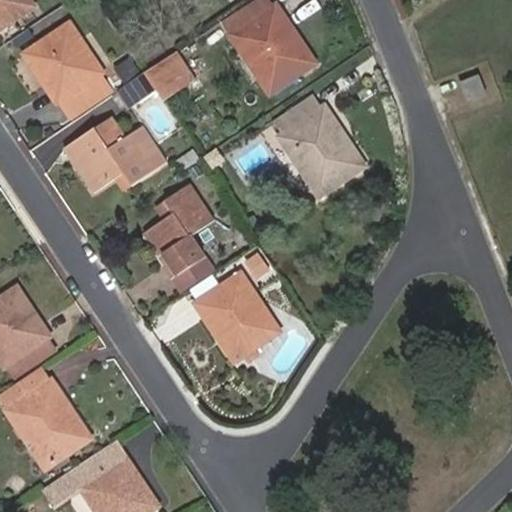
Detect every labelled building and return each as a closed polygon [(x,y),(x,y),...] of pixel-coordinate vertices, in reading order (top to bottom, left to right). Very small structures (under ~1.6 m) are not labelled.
[(0,0),(0,27),(34,6),(30,0),(0,0)] [(270,0),(264,0),(231,22),(236,30),(274,6),(270,0)] [(274,6),(236,30),(231,34),(241,48),(247,44),(265,73),(261,76),(270,92),(316,61),(278,3),(274,6)] [(92,55),(87,58),(76,40),(80,37),(71,23),(27,53),(58,101),(62,98),(72,114),(113,87),(92,55)] [(195,80),(198,78),(180,51),(176,53),(195,80)] [(167,100),(195,80),(176,53),(148,72),(159,89),(167,100)] [(124,88),(135,105),(159,89),(148,72),(124,88)] [(489,93),(481,73),(461,81),(469,101),(489,93)] [(315,94),(276,120),(284,132),(322,106),(315,94)] [(322,106),(284,132),(279,135),(289,150),(295,147),(314,177),(309,180),(319,196),(366,164),(325,104),(322,106)] [(125,138),(114,120),(97,130),(109,149),(125,138)] [(97,130),(96,128),(68,146),(96,190),(126,172),(133,184),(166,163),(143,127),(125,138),(109,149),(97,130)] [(289,150),(309,180),(314,177),(295,147),(289,150)] [(168,199),(175,212),(146,231),(175,276),(205,257),(192,235),(214,221),(190,184),(168,199)] [(175,276),(183,292),(214,272),(205,257),(175,276)] [(271,315),(265,318),(247,290),(252,287),(242,272),(196,302),(235,361),(281,331),(271,315)] [(0,357),(5,365),(7,363),(16,378),(57,351),(48,336),(50,335),(16,285),(0,296),(0,357)] [(247,290),(265,318),(271,315),(252,287),(247,290)] [(16,378),(18,381),(41,366),(59,354),(57,351),(16,378)] [(43,467),(90,436),(52,379),(50,381),(41,366),(18,381),(0,393),(0,394),(8,408),(6,410),(16,425),(21,421),(38,449),(34,452),(43,467)] [(16,425),(34,452),(38,449),(21,421),(16,425)] [(146,511),(157,504),(113,440),(51,481),(62,499),(81,486),(91,501),(96,498),(104,511),(146,511)] [(91,501),(98,511),(104,511),(96,498),(91,501)]
